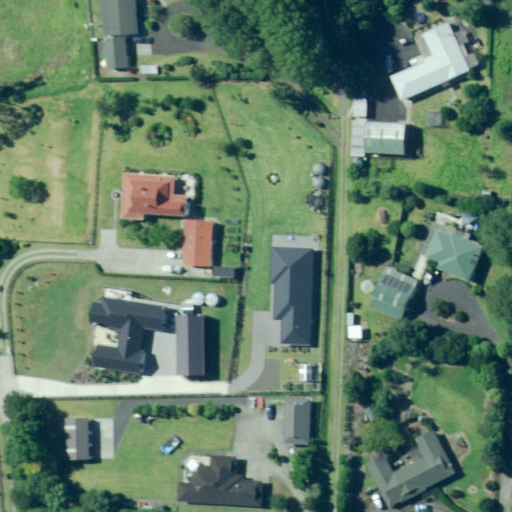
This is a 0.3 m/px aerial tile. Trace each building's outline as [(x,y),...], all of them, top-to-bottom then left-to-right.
[(141,33),(139,0),(105,0),(108,35),(141,33)] [(472,13),(462,17),(466,29),(477,25),(472,13)] [(478,54),(478,53),(468,57),(453,23),(426,35),(434,55),(426,59),(427,62),(425,63),(394,76),(404,100),(441,84),(474,70),(473,68),(482,64),(478,54)] [(110,68),(130,67),(129,37),(108,38),(110,68)] [(446,111),(430,110),(430,126),(445,126),(446,111)] [(367,153),(407,155),(409,125),(368,123),(367,153)] [(177,195),(178,176),(128,173),(127,193),(126,198),(125,218),(147,220),(147,214),(190,217),(191,202),(190,202),(190,197),(190,195),(177,195)] [(185,191),(189,191),(191,188),(191,185),(188,182),(184,182),(182,185),(182,189),(185,191)] [(185,265),(211,267),(213,267),(214,239),(216,239),(217,226),(215,226),(215,221),(187,220),(185,251),(185,265)] [(475,235),(464,231),(449,224),(448,227),(438,222),(425,254),(426,255),(429,256),(428,258),(430,259),(441,264),(439,268),(443,270),(461,277),(465,279),(473,283),(474,280),(489,247),(472,240),(475,235)] [(219,260),(239,262),(239,254),(236,253),(237,247),(224,246),(224,252),(219,252),(219,260)] [(410,290),(413,279),(389,272),(386,283),(384,282),(383,288),(379,299),(377,309),(402,317),(407,299),(415,301),(417,292),(410,290)] [(361,298),(353,298),(351,298),(350,327),(360,327),(361,298)] [(287,398),(285,444),(311,446),(313,400),(287,398)] [(381,406),(371,411),(376,422),(386,417),(381,406)] [(94,460),(94,419),(71,419),(71,460),(94,460)] [(428,489),(438,484),(458,474),(435,431),(417,440),(426,457),(396,473),(387,456),(369,465),(392,508),(403,502),(404,504),(429,490),(428,489)] [(233,458),(226,457),(212,456),(212,466),(206,466),(193,477),(193,483),(181,483),(181,484),(180,502),(263,507),(265,482),(245,480),(245,476),(238,476),(239,458),(233,458)]
